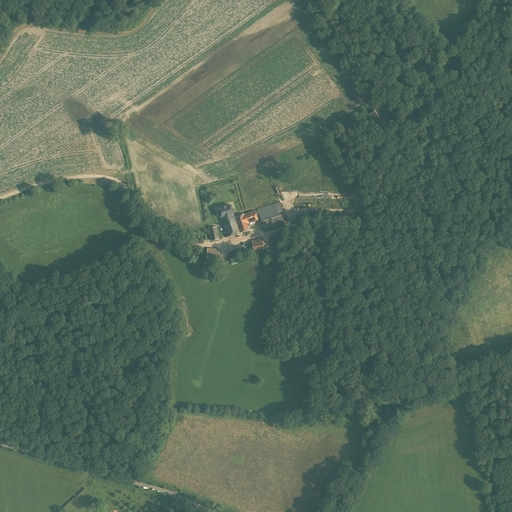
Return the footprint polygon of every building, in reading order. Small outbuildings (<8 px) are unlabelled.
[(377,109),(368,115),(378,129),(387,122),(377,109)] [(258,212),(255,213),(254,211),(234,218),(233,213),(231,205),(218,209),(220,218),(227,237),(249,230),(247,224),(260,220),(264,230),(287,223),(280,202),(257,209),(258,212)] [(208,229),(211,241),(219,239),(217,227),(208,229)] [(262,239),(251,240),(254,256),(264,254),(263,250),(266,249),(265,240),(262,241),(262,239)] [(205,266),(214,267),(215,265),(218,266),(220,249),(207,248),(205,266)] [(305,364),(310,365),(312,355),(301,352),(299,358),(298,362),(305,364)]
